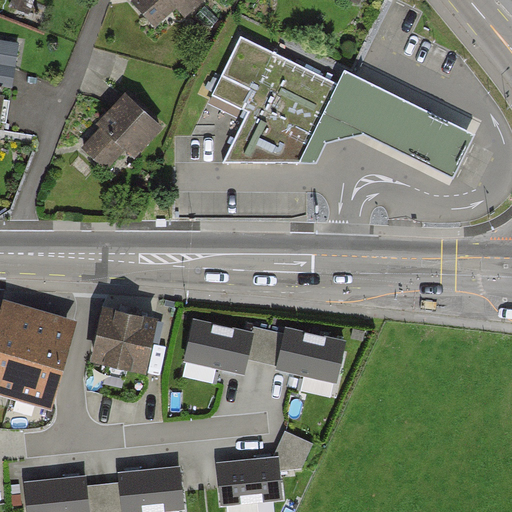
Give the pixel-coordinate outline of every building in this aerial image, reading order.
[(211,0),(135,0),(155,26),(183,6),(190,16),(211,0)] [(169,36),(186,23),(178,13),(161,26),(169,36)] [(321,138),(362,131),(382,87),(333,66),(329,78),(243,38),(218,92),(259,110),(231,159),(315,159),(321,138)] [(19,42),(0,39),(0,86),(12,88),(19,42)] [(382,87),(362,131),(455,175),(474,132),(382,87)] [(169,130),(131,93),(104,120),(109,125),(89,146),(115,171),(134,150),(142,158),(169,130)] [(73,317),(8,297),(0,322),(0,396),(43,410),(73,317)] [(160,318),(108,305),(96,357),(148,370),(160,318)] [(252,329),(192,316),(182,358),(243,371),(252,329)] [(345,337),(284,324),(275,366),(336,379),(345,337)] [(276,453),(212,460),(216,503),(281,496),(276,453)] [(182,464),(118,470),(122,510),(186,504),(182,464)] [(91,511),(87,473),(25,480),(29,511),(91,511)]
